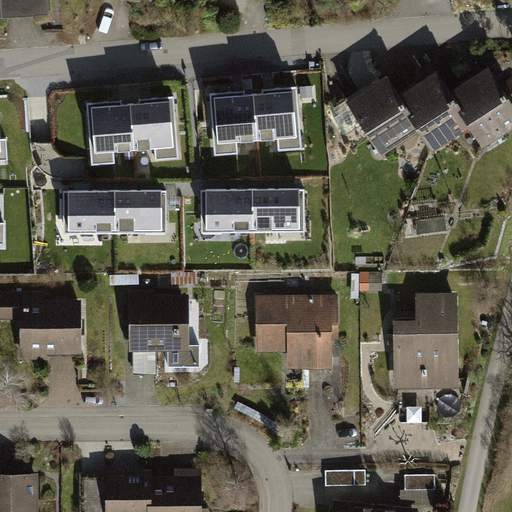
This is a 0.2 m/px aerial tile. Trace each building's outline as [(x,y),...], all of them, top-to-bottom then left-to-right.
[(51,15),(50,0),(1,0),(3,18),(51,15)] [(363,87),(345,99),(380,152),(419,127),(436,153),(468,132),(481,152),(511,131),(511,99),(488,64),(463,80),(448,90),(433,68),(412,81),(397,91),(385,73),(363,87)] [(276,90),(254,92),(257,147),(301,144),(298,89),(276,90)] [(231,93),(209,95),(213,150),(257,147),(254,92),(231,93)] [(154,102),(131,103),(135,158),(179,155),(175,100),(154,102)] [(110,105),(87,106),(91,161),(135,158),(131,103),(110,105)] [(229,191),(202,191),(203,233),(253,232),(252,190),(229,191)] [(277,190),(252,190),(253,232),(305,231),(305,190),(277,190)] [(96,194),(63,194),(63,236),(115,236),(115,194),(96,194)] [(142,194),(116,194),(116,236),(168,236),(168,194),(142,194)] [(381,272),(360,273),(361,292),(382,291),(381,272)] [(155,289),(129,289),(130,349),(134,348),(156,348),(169,348),(169,365),(200,364),(200,342),(191,342),(190,291),(155,291),(155,289)] [(86,352),(84,299),(43,301),(43,290),(0,291),(0,316),(20,316),(22,358),(48,357),(48,354),(86,352)] [(414,317),(392,317),(392,339),(392,387),(459,387),(458,291),(414,291),(414,317)] [(341,294),(257,296),(258,350),(288,349),(288,365),(334,365),(333,338),(341,338),(341,294)] [(156,348),(134,348),(134,373),(156,372),(156,348)] [(138,469),(106,469),(106,474),(106,511),(201,511),(201,467),(181,467),(174,467),(174,475),(152,475),(152,469),(138,469)] [(365,470),(325,471),(326,484),(366,483),(365,470)] [(0,472),(0,511),(38,511),(38,472),(18,472),(0,472)] [(435,473),(404,474),(405,488),(399,489),(399,504),(436,503),(435,473)] [(106,511),(106,474),(80,475),(80,511),(106,511)] [(360,502),(333,499),(331,511),(416,511),(417,508),(393,505),(360,502)]
